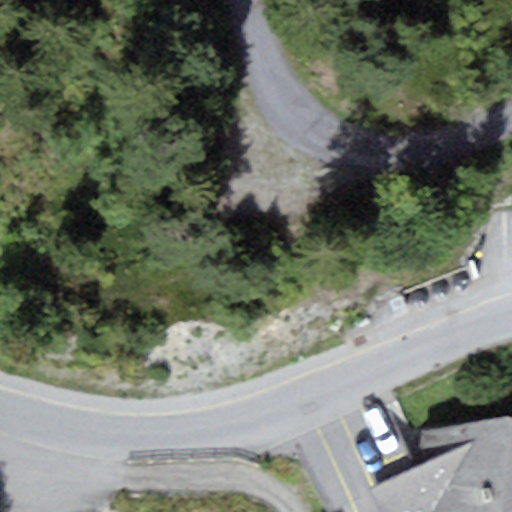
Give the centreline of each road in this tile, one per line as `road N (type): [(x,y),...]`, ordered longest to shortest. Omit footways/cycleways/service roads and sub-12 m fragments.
road 1 (residential): [(0,401),(131,427),(203,424),(287,401),(511,307)]
road 2 (track): [(511,124),(422,156),(372,153),(321,137),(280,102),(251,0)]
